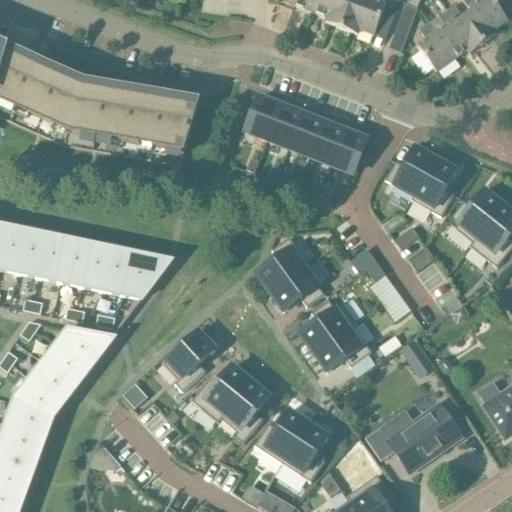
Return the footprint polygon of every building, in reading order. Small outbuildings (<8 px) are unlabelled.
[(313,14),(318,0),(294,0),(292,6),(313,14)] [(326,24),(333,27),(342,0),(318,0),(313,14),(327,20),(326,24)] [(342,0),(333,27),(350,34),(362,3),(355,0),(342,0)] [(362,0),(362,3),(350,34),(358,37),(359,32),(375,37),(386,7),(374,3),(375,0),(362,0)] [(463,0),(462,1),(471,14),(491,40),(498,36),(494,32),(507,22),(491,0),(483,0),(478,4),(475,0),(463,0)] [(418,11),(405,7),(389,51),(401,55),(418,11)] [(447,12),(476,51),(491,40),(471,14),(464,19),(454,7),(447,12)] [(436,35),(455,61),(467,52),(470,56),(476,51),(447,12),(439,19),(445,28),(436,35)] [(455,61),(436,35),(429,26),(420,32),(427,42),(417,48),(436,74),(455,61)] [(84,85),(0,47),(0,120),(64,149),(180,169),(197,111),(196,111),(198,106),(202,107),(202,109),(203,110),(204,106),(84,85)] [(259,101),(245,136),(267,144),(281,110),(259,101)] [(281,110),(267,144),(288,153),(302,118),(281,110)] [(302,118),(288,153),(309,161),(323,126),(302,118)] [(323,126),(309,161),(331,169),(344,135),(323,126)] [(344,135),(331,169),(353,178),(366,143),(344,135)] [(396,166),(385,184),(414,200),(435,163),(414,151),(404,170),(396,166)] [(251,161),(247,173),(254,176),(259,164),(251,161)] [(435,163),(414,200),(411,204),(441,221),(454,198),(445,193),(456,175),(435,163)] [(273,169),(268,181),(276,184),(281,172),(273,169)] [(281,172),(276,184),(284,187),(288,175),(281,172)] [(315,186),(311,197),(319,200),(323,189),(315,186)] [(323,189),(319,200),(326,203),(331,192),(323,189)] [(464,205),(450,222),(458,228),(455,232),(473,246),(473,247),(503,209),(485,194),(471,211),(464,205)] [(473,246),(470,250),(496,271),(511,251),(511,243),(508,241),(511,236),(511,216),(503,209),(473,247),(473,246)] [(411,232),(393,245),(399,254),(417,241),(411,233),(411,232)] [(26,237),(5,233),(0,255),(0,274),(17,278),(26,237)] [(47,241),(26,237),(17,278),(38,283),(47,241)] [(68,246),(47,241),(38,283),(60,287),(68,246)] [(277,262),(256,277),(270,296),(305,271),(305,272),(309,269),(289,241),(272,254),(277,262)] [(89,250),(68,246),(60,287),(81,292),(89,250)] [(110,255),(89,250),(81,292),(102,296),(110,255)] [(377,265),(368,251),(351,263),(350,264),(360,277),(367,273),(377,265)] [(132,259),(110,255),(102,296),(123,301),(132,259)] [(169,267),(132,259),(123,301),(139,304),(140,304),(141,305),(170,267),(169,267)] [(305,271),(270,296),(284,316),(301,303),(307,311),(324,298),(305,271)] [(31,316),(34,305),(25,303),(23,314),(31,316)] [(42,307),(34,305),(31,316),(40,318),(42,307)] [(317,325),(300,337),(313,357),(352,329),(352,330),(356,327),(342,307),(334,312),(329,305),(311,317),(317,325)] [(74,325),(76,314),(67,312),(65,323),(74,325)] [(85,315),(76,314),(74,325),(82,326),(85,315)] [(104,331),(107,320),(98,318),(96,329),(104,331)] [(115,322),(107,320),(104,331),(113,333),(115,322)] [(34,337),(41,328),(29,326),(25,331),(34,337)] [(352,329),(313,357),(327,376),(345,363),(350,371),(371,356),(352,330),(352,329)] [(34,337),(25,331),(20,338),(29,345),(34,337)] [(112,343),(66,333),(55,347),(88,373),(112,343)] [(166,364),(163,367),(178,385),(175,388),(182,396),(186,393),(205,375),(199,368),(215,354),(198,335),(166,364)] [(395,339),(379,350),(386,360),(401,349),(395,339)] [(415,345),(402,355),(408,363),(421,354),(415,345)] [(88,373),(55,347),(42,365),(75,390),(88,373)] [(18,362),(8,355),(3,363),(13,369),(18,362)] [(13,369),(3,363),(0,367),(0,370),(8,376),(13,369)] [(75,390),(42,365),(28,382),(62,407),(75,390)] [(211,381),(192,405),(218,426),(221,423),(220,422),(251,385),(232,370),(219,387),(211,381)] [(62,407),(28,382),(13,401),(11,407),(51,422),(51,421),(62,407)] [(251,385),(220,422),(221,423),(238,436),(234,440),(243,447),(263,423),(255,417),(269,400),(251,385)] [(481,395),(480,398),(486,407),(483,410),(505,443),(511,438),(511,390),(500,398),(494,389),(491,389),(481,395)] [(51,422),(11,407),(4,428),(43,442),(51,422)] [(429,465),(445,454),(444,453),(445,453),(442,449),(448,444),(451,448),(462,441),(439,407),(387,443),(379,432),(365,442),(381,465),(394,456),(409,477),(429,464),(429,465)] [(168,420),(167,421),(173,426),(179,420),(173,415),(168,420)] [(263,436),(254,449),(282,468),(308,428),(288,415),(277,433),(269,427),(263,436)] [(43,442),(4,428),(0,438),(0,449),(36,462),(43,442)] [(308,428),(282,468),(310,486),(324,464),(316,459),(328,441),(308,428)] [(97,447),(106,453),(117,436),(107,430),(97,447)] [(36,462),(0,449),(0,472),(29,483),(36,462)] [(29,483),(0,472),(0,495),(21,503),(29,483)] [(329,475),(320,485),(331,501),(342,493),(329,475)] [(377,479),(347,500),(349,504),(350,503),(356,511),(385,511),(394,504),(377,479)] [(263,496),(256,508),(261,511),(270,511),(277,500),(268,495),(265,493),(263,496)] [(307,511),(288,493),(280,500),(292,511),(307,511)] [(18,511),(21,503),(0,495),(0,511),(18,511)] [(356,511),(350,503),(349,504),(337,511),(356,511)]
